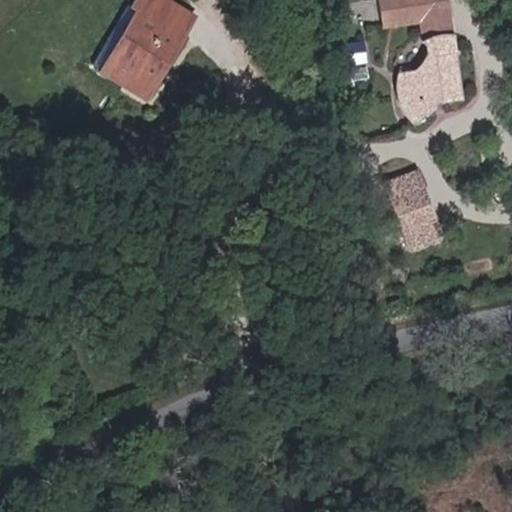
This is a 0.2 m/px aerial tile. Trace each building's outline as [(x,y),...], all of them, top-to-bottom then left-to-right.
[(190,24),(150,0),(132,0),(125,12),(137,18),(101,77),(143,102),(190,24)] [(378,0),(380,11),(425,6),(424,0),(378,0)] [(424,0),(425,6),(426,12),(428,28),(452,26),(447,0),(424,0)] [(425,6),(380,11),(380,17),(426,12),(425,6)] [(424,41),(428,47),(429,52),(428,58),(421,67),(416,69),(410,70),(407,75),(404,82),(403,89),(403,96),(404,104),(408,110),(413,116),(434,101),(461,97),(452,26),(428,28),(425,32),(424,36),(424,41)] [(361,34),(340,36),(343,58),(364,55),(361,34)] [(405,173),(378,176),(385,212),(411,210),(405,173)]
